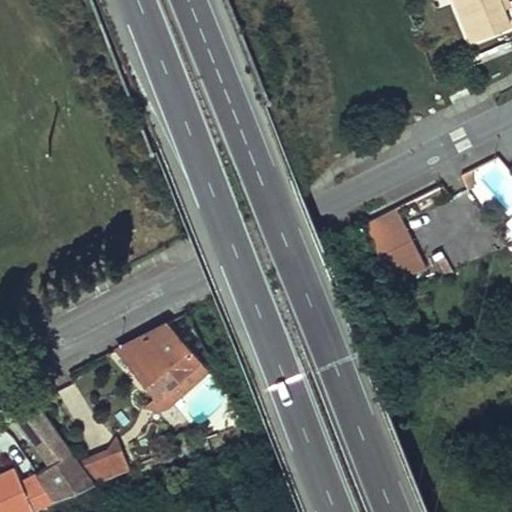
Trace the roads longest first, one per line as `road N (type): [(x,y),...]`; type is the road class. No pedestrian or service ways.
road 1 (tertiary): [(0,367),(511,113)]
road 2 (trunk): [(395,511),(191,0)]
road 3 (trunk): [(133,0),(334,511)]
